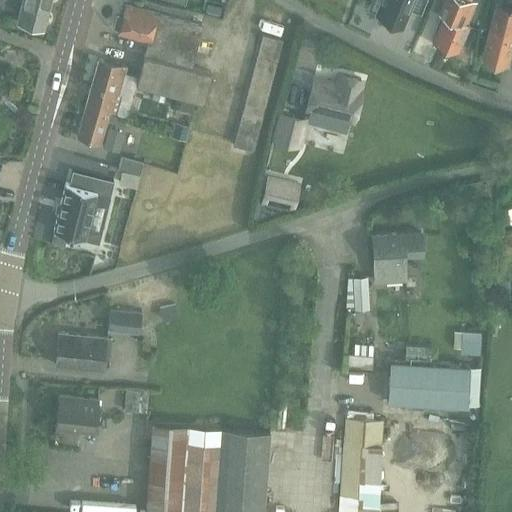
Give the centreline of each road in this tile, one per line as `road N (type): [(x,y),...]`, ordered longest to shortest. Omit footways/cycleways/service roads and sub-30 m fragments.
road 1 (unclassified): [(4,290),(28,297),(175,262),(407,183),(511,163)]
road 2 (tertiary): [(4,290),(80,0)]
road 3 (unclassified): [(511,106),(467,95),(276,0)]
